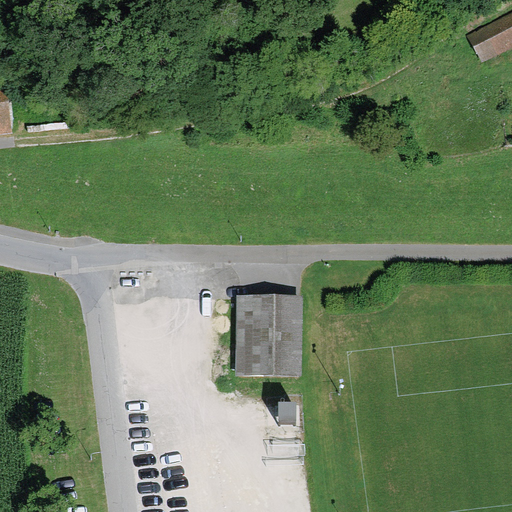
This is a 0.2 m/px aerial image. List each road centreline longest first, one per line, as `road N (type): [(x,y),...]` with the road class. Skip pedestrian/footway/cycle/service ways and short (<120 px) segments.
road 1 (track): [(14,143),(340,100),(395,73),(495,0)]
road 2 (unclassified): [(511,257),(94,264)]
road 3 (residential): [(94,264),(121,511)]
